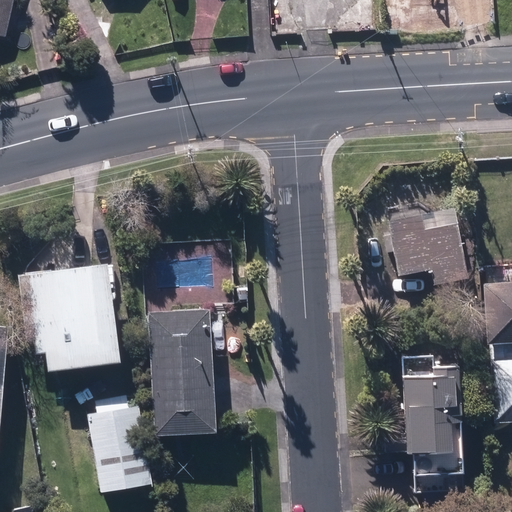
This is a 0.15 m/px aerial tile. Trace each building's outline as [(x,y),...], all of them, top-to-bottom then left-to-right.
[(0,0),(0,32),(7,34),(12,0),(0,0)] [(431,270),(434,286),(466,280),(454,211),(389,222),(392,237),(384,238),(388,254),(394,253),(399,276),(431,270)] [(45,353),(47,372),(120,363),(107,264),(18,275),(27,342),(36,341),(37,354),(45,353)] [(490,344),(495,424),(511,423),(511,285),(484,287),(487,345),(490,344)] [(148,314),(155,437),(215,434),(208,312),(148,314)] [(464,366),(482,366),(483,344),(464,343),(464,366)] [(422,494),(423,511),(463,510),(457,366),(434,367),(434,358),(404,360),(405,378),(402,378),(404,436),(385,437),(386,455),(412,454),(413,495),(422,494)] [(89,417),(102,493),(151,484),(138,409),(89,417)] [(496,502),(496,511),(508,511),(508,502),(496,502)]
